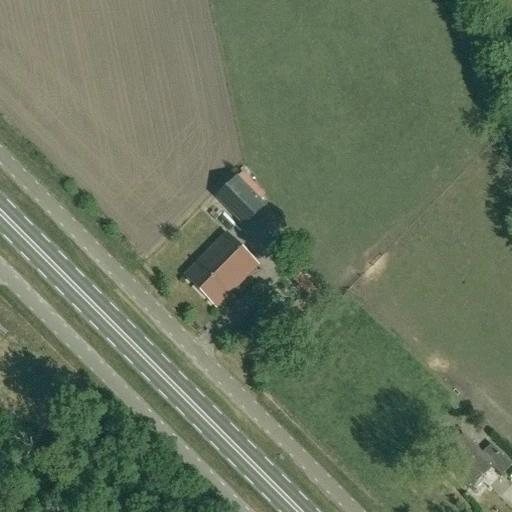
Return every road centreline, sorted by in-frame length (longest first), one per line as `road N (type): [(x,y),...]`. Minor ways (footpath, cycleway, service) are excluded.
road 1 (unclassified): [(359,511),(0,155)]
road 2 (primary): [(297,511),(0,213)]
road 3 (unclassified): [(243,511),(0,271)]
